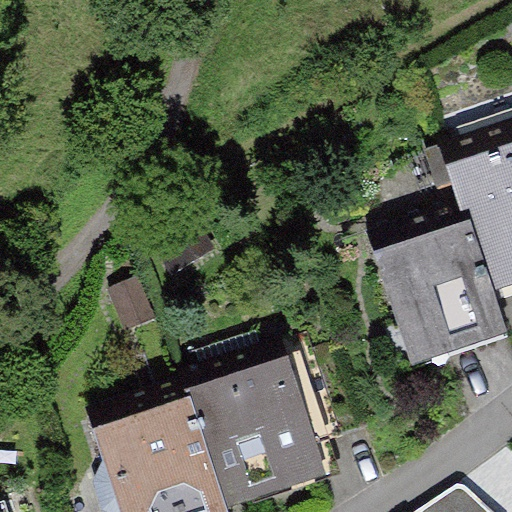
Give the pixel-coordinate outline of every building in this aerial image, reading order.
[(511,123),(455,142),(511,317),(511,316),(511,123)] [(511,331),(469,208),(377,240),(425,375),(511,345),(511,331)] [(304,333),(203,365),(248,507),(349,475),(304,333)] [(229,511),(187,381),(92,412),(125,511),(229,511)] [(414,511),(498,511),(472,474),(414,511)]
